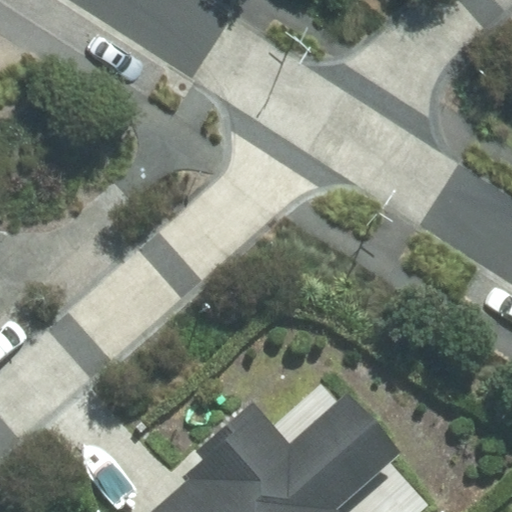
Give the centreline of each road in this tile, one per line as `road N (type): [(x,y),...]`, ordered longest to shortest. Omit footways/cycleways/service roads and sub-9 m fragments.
road 1 (residential): [(0,410),(333,106)]
road 2 (residential): [(333,106),(511,223)]
road 3 (residential): [(167,0),(333,106)]
road 4 (residential): [(333,106),(455,0)]
